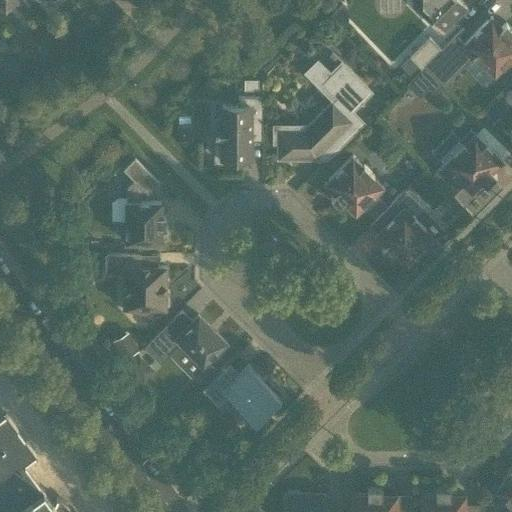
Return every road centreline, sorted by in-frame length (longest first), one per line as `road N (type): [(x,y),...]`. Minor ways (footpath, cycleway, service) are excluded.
road 1 (residential): [(409,323),(284,197),(241,197),(221,214),(209,232),(213,277),(335,399)]
road 2 (residential): [(173,511),(0,279)]
road 3 (residential): [(303,432),(333,461),(471,459),(511,420)]
